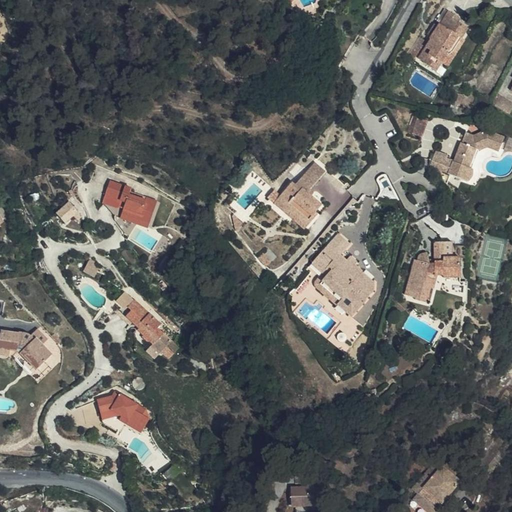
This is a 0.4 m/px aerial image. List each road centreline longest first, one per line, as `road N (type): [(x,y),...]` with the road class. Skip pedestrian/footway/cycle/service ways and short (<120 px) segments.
road 1 (residential): [(414,0),(359,100),(394,171),(421,198)]
road 2 (tertiary): [(0,477),(71,479),(126,511)]
